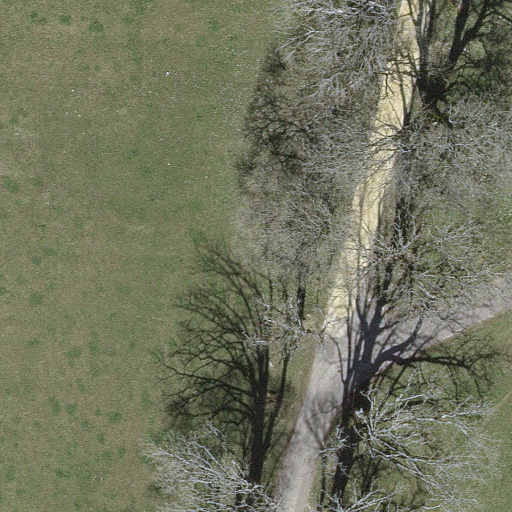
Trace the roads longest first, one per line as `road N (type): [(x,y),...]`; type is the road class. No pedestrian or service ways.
road 1 (unknown): [(285,416),(355,0)]
road 2 (unclassified): [(511,292),(382,352),(285,416),(221,511)]
